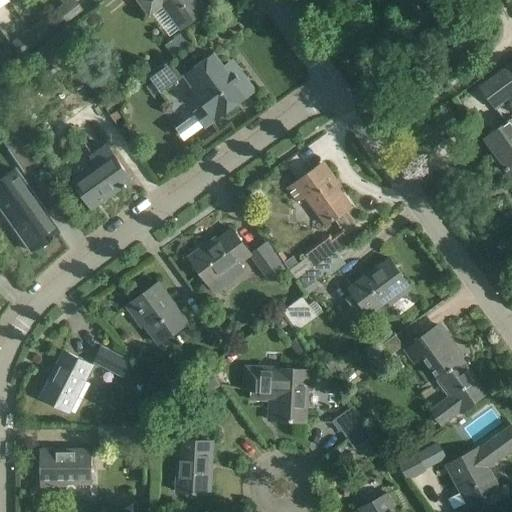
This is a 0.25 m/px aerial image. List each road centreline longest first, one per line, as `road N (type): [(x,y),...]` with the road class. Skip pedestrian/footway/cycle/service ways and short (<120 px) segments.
road 1 (residential): [(0,382),(20,328),(56,289),(333,88)]
road 2 (residential): [(511,330),(333,88)]
road 3 (track): [(374,144),(511,43)]
